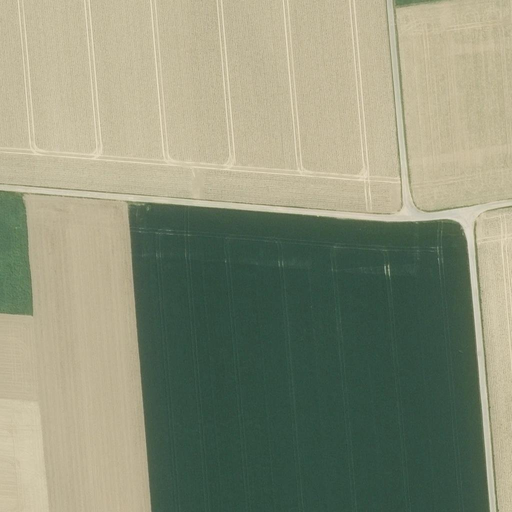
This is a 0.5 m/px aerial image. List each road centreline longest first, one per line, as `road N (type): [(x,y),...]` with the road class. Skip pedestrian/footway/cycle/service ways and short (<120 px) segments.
road 1 (track): [(407,219),(0,187)]
road 2 (unclassified): [(511,202),(407,219),(388,0)]
road 3 (track): [(467,208),(492,511)]
